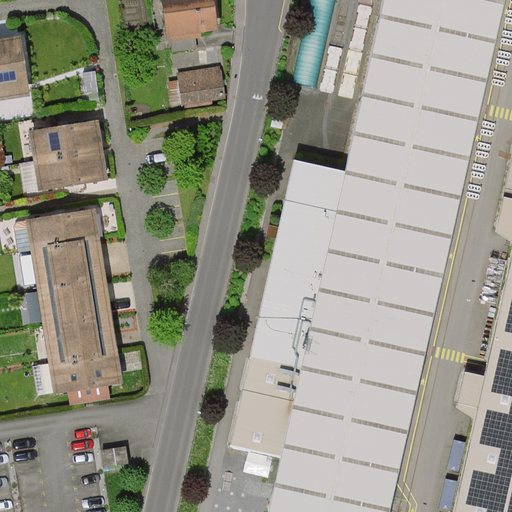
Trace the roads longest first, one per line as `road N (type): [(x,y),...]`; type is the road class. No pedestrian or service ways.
road 1 (residential): [(0,11),(66,3),(95,17),(157,360)]
road 2 (tertiary): [(270,0),(193,368)]
road 3 (residential): [(147,416),(0,436)]
